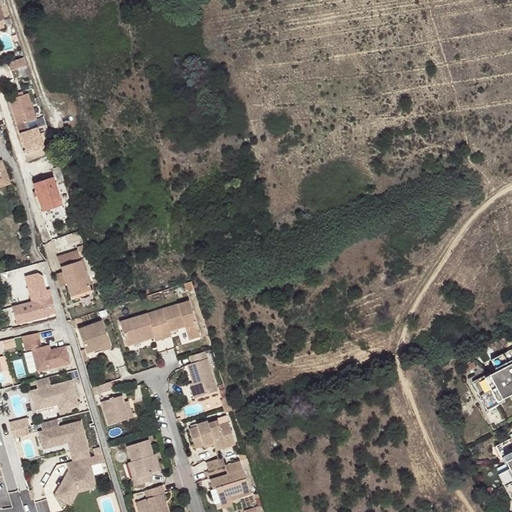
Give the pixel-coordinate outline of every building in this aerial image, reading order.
[(28,66),(25,58),(10,63),(12,71),(28,66)] [(29,93),(10,99),(18,126),(38,120),(29,93)] [(20,134),(27,153),(44,147),(37,128),(20,134)] [(0,182),(0,188),(11,184),(7,173),(1,175),(4,181),(0,182)] [(65,216),(53,178),(34,184),(47,222),(65,216)] [(58,257),(63,272),(67,285),(71,297),(91,290),(78,250),(58,257)] [(55,310),(50,288),(45,290),(43,285),(33,288),(37,301),(13,308),(17,324),(50,315),(49,312),(55,310)] [(157,312),(166,339),(174,337),(173,333),(187,328),(191,341),(202,337),(191,301),(157,312)] [(158,342),(166,339),(157,312),(123,323),(130,347),(156,339),(158,342)] [(103,347),(111,343),(104,323),(80,331),(88,356),(103,351),(104,350),(103,347)] [(41,337),(24,341),(27,350),(33,349),(39,371),(72,362),(67,346),(51,350),(50,344),(43,346),(41,337)] [(113,350),(111,343),(103,347),(104,350),(103,351),(104,354),(113,350)] [(491,373),(473,383),(487,411),(505,402),(504,400),(510,397),(511,400),(511,350),(492,361),(498,373),(492,375),(491,373)] [(208,352),(192,357),(195,364),(189,366),(195,383),(200,398),(221,391),(208,352)] [(38,388),(31,390),(36,409),(57,404),(58,411),(81,406),(74,379),(51,385),(49,377),(36,380),(38,388)] [(197,400),(200,398),(195,383),(192,384),(197,400)] [(116,392),(113,384),(93,390),(96,399),(116,392)] [(132,420),(125,397),(103,403),(111,427),(132,420)] [(27,415),(9,420),(13,437),(31,432),(27,415)] [(89,457),(80,422),(59,427),(57,420),(41,424),(43,431),(37,432),(42,451),(67,445),(72,462),(89,457)] [(226,441),(235,437),(231,422),(222,425),(220,420),(210,422),(210,420),(199,423),(199,426),(191,428),(197,446),(205,444),(204,442),(213,439),(216,445),(216,446),(226,442),(226,441)] [(237,443),(235,437),(226,441),(226,442),(216,446),(217,449),(237,443)] [(511,438),(497,446),(506,465),(508,464),(511,470),(499,475),(511,499),(511,498),(511,438)] [(204,442),(205,444),(206,448),(216,445),(213,439),(204,442)] [(154,458),(156,457),(151,442),(130,449),(134,464),(142,487),(155,483),(153,476),(159,474),(154,458)] [(72,462),(67,462),(68,472),(52,496),(70,506),(78,492),(98,488),(89,457),(72,462)] [(158,457),(156,457),(154,458),(159,474),(163,473),(158,457)] [(208,462),(211,471),(226,466),(224,457),(208,462)] [(253,495),(243,461),(226,466),(230,475),(212,481),(215,490),(219,489),(223,504),(234,501),(253,495)] [(142,487),(134,464),(131,465),(135,480),(134,480),(137,489),(142,487)] [(168,494),(166,486),(147,492),(149,499),(143,502),(146,511),(170,511),(170,508),(166,510),(162,497),(166,495),(168,494)]
